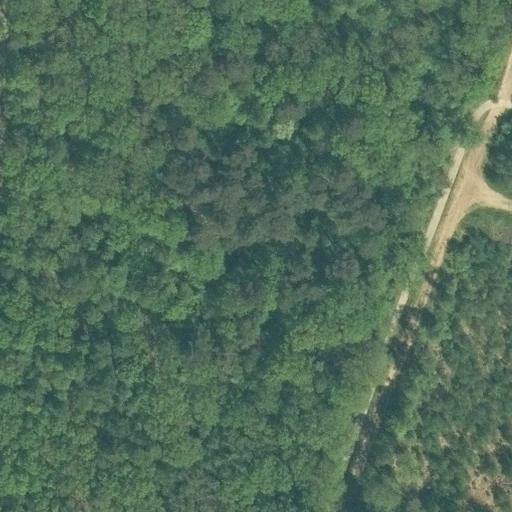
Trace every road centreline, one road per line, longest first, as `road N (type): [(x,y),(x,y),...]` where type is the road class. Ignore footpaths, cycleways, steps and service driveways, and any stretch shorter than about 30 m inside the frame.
road 1 (track): [(463,183),(339,511)]
road 2 (track): [(4,0),(0,136)]
